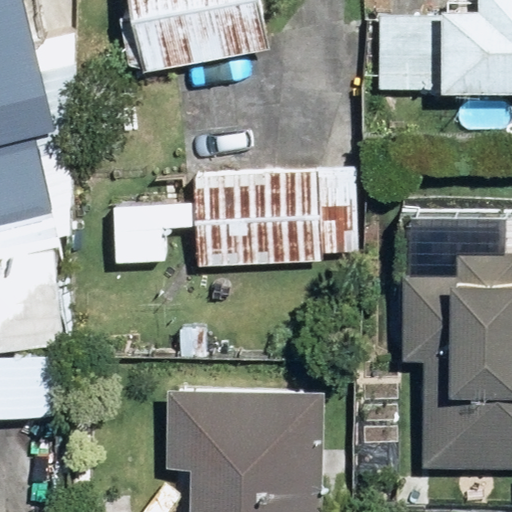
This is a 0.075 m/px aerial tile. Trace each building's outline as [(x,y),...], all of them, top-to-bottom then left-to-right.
[(0,0),(0,388),(55,393),(71,163),(30,0),(0,0)] [(139,0),(151,60),(278,37),(271,0),(139,0)] [(511,0),(450,0),(451,12),(378,12),(378,79),(511,78),(511,0)] [(202,165),(202,196),(121,195),(120,249),(166,250),(166,215),(202,216),(201,255),(341,257),(341,193),(360,193),(360,155),(342,155),(322,155),(322,160),(270,159),(270,166),(202,165)] [(511,242),(461,241),(461,254),(407,252),(403,346),(430,347),(425,462),(469,464),(467,509),(511,511),(511,242)] [(171,371),(169,459),(198,459),(196,511),(323,511),(328,375),(171,371)]
